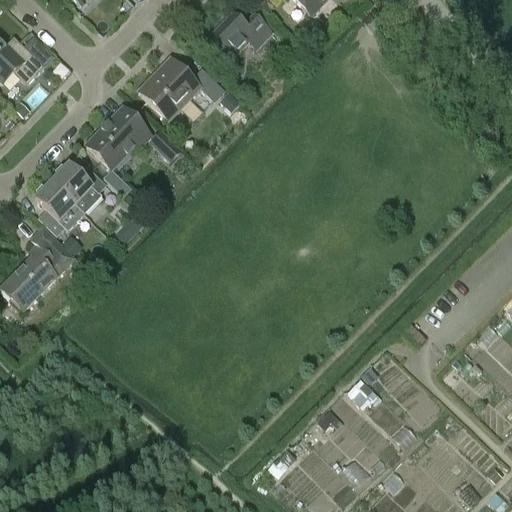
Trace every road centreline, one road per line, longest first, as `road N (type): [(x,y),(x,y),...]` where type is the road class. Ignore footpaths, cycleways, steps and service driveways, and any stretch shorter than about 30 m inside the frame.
road 1 (residential): [(0,195),(87,102),(86,69)]
road 2 (unclassified): [(511,90),(427,0)]
